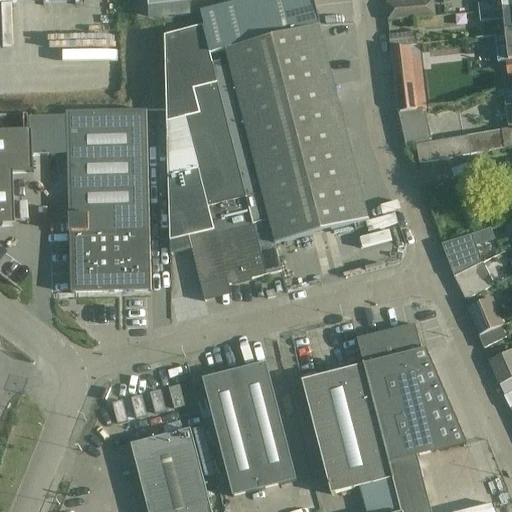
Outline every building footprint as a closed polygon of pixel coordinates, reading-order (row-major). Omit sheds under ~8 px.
[(191,4),(190,0),(147,0),(148,9),(191,4)] [(261,0),(233,7),(200,16),(203,27),(210,56),(227,52),(317,29),(310,0),(261,0)] [(478,7),(479,15),(511,11),(511,0),(501,0),(502,2),(494,3),(494,5),(478,7)] [(387,7),(388,24),(434,19),(432,3),(387,7)] [(503,22),(504,37),(511,36),(511,11),(479,15),(480,24),(503,22)] [(341,32),(346,48),(354,45),(356,49),(369,45),(363,26),(341,32)] [(203,27),(164,37),(171,256),(192,251),(205,304),(206,304),(202,288),(226,282),(228,287),(229,287),(267,277),(254,227),(269,223),(267,214),(269,214),(227,52),(210,56),(203,27)] [(254,227),(267,277),(282,274),(275,247),(369,223),(319,29),(317,29),(227,52),(269,214),(267,214),(269,223),(254,227)] [(414,34),(409,35),(389,37),(391,50),(416,47),(414,34)] [(511,36),(504,37),(476,40),(477,52),(503,49),(504,64),(506,64),(507,77),(511,76),(511,36)] [(418,112),(412,61),(410,49),(390,51),(398,115),(399,114),(399,116),(418,112)] [(97,60),(63,61),(64,71),(97,69),(97,60)] [(76,72),(76,83),(130,83),(130,72),(76,72)] [(74,86),(74,76),(19,77),(19,86),(74,86)] [(509,131),(511,130),(511,91),(502,95),(509,131)] [(399,116),(407,150),(416,148),(431,145),(424,111),(418,112),(399,116)] [(68,157),(72,295),(152,293),(147,113),(67,115),(67,119),(68,157)] [(27,134),(0,134),(0,227),(0,228),(1,228),(12,227),(10,185),(11,185),(11,184),(10,184),(10,175),(30,174),(29,158),(68,157),(67,119),(27,120),(27,134)] [(416,148),(420,166),(472,157),(511,149),(511,130),(509,131),(431,145),(416,148)] [(483,233),(442,247),(454,280),(483,265),(493,261),(483,233)] [(494,287),(483,265),(454,280),(466,302),(494,287)] [(331,266),(303,272),(305,282),(334,276),(331,266)] [(492,298),(485,301),(467,310),(479,338),(504,326),(492,298)] [(422,338),(437,337),(435,320),(420,321),(422,338)] [(431,511),(417,459),(444,452),(439,440),(434,429),(429,418),(424,407),(419,396),(415,385),(410,373),(405,361),(422,353),(416,327),(357,342),(364,368),(365,367),(390,466),(394,482),(393,482),(400,511),(431,511)] [(502,329),(498,331),(479,339),(484,350),(502,342),(507,340),(502,329)] [(427,352),(422,353),(405,361),(410,373),(432,364),(427,352)] [(511,353),(489,363),(500,387),(511,381),(511,353)] [(437,375),(432,364),(410,373),(415,385),(437,375)] [(218,441),(250,433),(282,424),(266,365),(203,382),(218,441)] [(365,367),(364,368),(302,384),(331,497),(393,481),(393,482),(394,482),(390,466),(365,367)] [(441,386),(437,375),(415,385),(419,396),(441,386)] [(446,397),(441,386),(419,396),(424,407),(446,397)] [(175,411),(185,408),(180,388),(169,391),(175,411)] [(150,396),(156,416),(166,413),(161,393),(150,396)] [(451,409),(446,397),(424,407),(429,418),(451,409)] [(131,401),(137,421),(147,418),(142,398),(131,401)] [(112,406),(118,426),(128,423),(123,403),(112,406)] [(429,418),(434,429),(456,420),(451,409),(429,418)] [(434,429),(439,440),(461,431),(456,420),(434,429)] [(297,483),(282,424),(250,433),(265,491),(297,483)] [(439,440),(444,452),(467,446),(461,431),(439,440)] [(211,511),(191,433),(191,432),(131,447),(148,511),(211,511)] [(250,433),(218,441),(234,499),(265,491),(250,433)]
